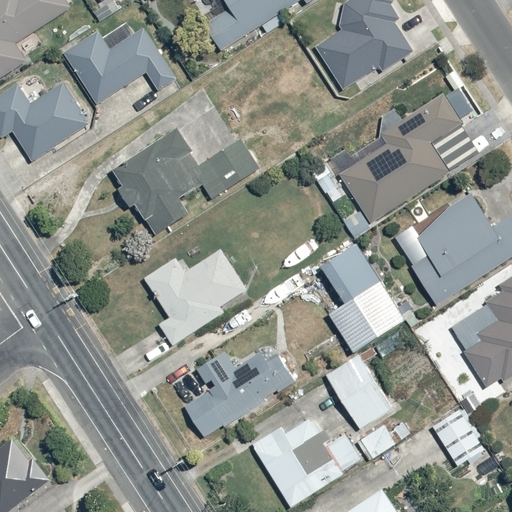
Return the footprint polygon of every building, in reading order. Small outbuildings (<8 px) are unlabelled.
[(0,0),(0,79),(29,63),(17,45),(73,10),(66,0),(0,0)] [(206,26),(222,52),(301,0),(226,0),(233,9),(206,26)] [(340,32),(317,47),(344,89),(379,66),(383,72),(416,51),(397,22),(402,19),(393,4),(395,3),(393,0),(348,0),(345,2),(340,32)] [(100,31),(67,53),(99,105),(149,74),(160,91),(179,79),(145,29),(112,50),(100,31)] [(31,104),(19,85),(0,97),(0,132),(4,138),(15,132),(35,162),(92,124),(65,84),(31,104)] [(342,175),(373,223),(453,172),(433,143),(464,124),(446,94),(382,134),(389,144),(342,175)] [(203,165),(180,129),(116,170),(158,235),(193,213),(184,199),(204,187),(213,200),(263,169),(244,140),(203,165)] [(451,206),(419,239),(430,255),(413,266),(438,305),(511,258),(511,216),(494,228),(473,193),(451,206)] [(408,321),(358,246),(324,267),(348,304),(331,315),(356,353),(408,321)] [(187,272),(178,259),(146,279),(172,319),(162,325),(175,347),(226,313),(223,307),(250,291),(223,250),(187,272)] [(466,352),(491,391),(511,377),(511,279),(503,286),(506,292),(489,303),(500,320),(479,334),(483,340),(466,352)] [(227,353),(199,371),(212,390),(186,407),(206,438),(297,380),(280,355),(268,362),(262,353),(237,369),(227,353)] [(385,394),(361,355),(327,375),(352,415),(385,394)] [(487,449),(464,410),(435,427),(459,467),(487,449)] [(284,428),(254,446),(292,506),(345,475),(327,448),(332,445),(314,418),(287,434),(284,428)] [(9,511),(51,480),(18,437),(0,451),(0,511),(9,511)] [(399,511),(384,490),(351,511),(399,511)]
